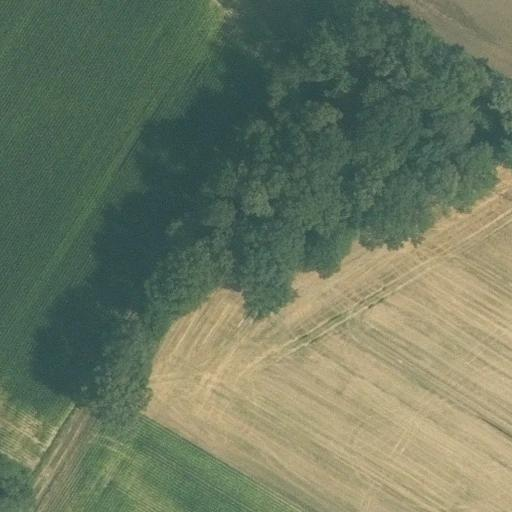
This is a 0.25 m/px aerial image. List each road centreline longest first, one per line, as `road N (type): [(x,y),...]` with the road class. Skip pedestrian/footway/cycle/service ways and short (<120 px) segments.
road 1 (track): [(22,511),(349,2)]
road 2 (unclassified): [(347,0),(511,100)]
